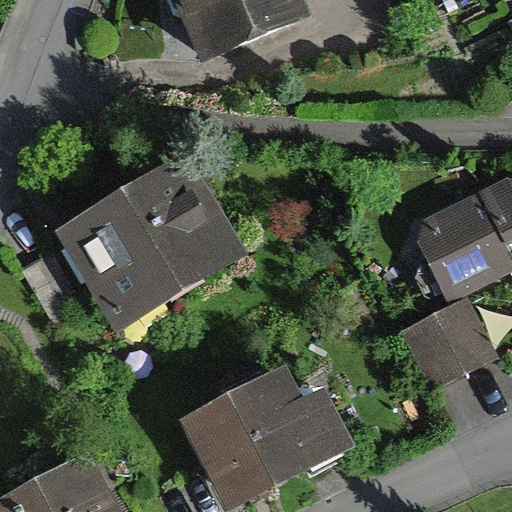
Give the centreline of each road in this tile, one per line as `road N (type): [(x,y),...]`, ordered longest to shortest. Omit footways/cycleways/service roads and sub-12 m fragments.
road 1 (residential): [(0,148),(59,0)]
road 2 (residential): [(375,511),(511,444)]
